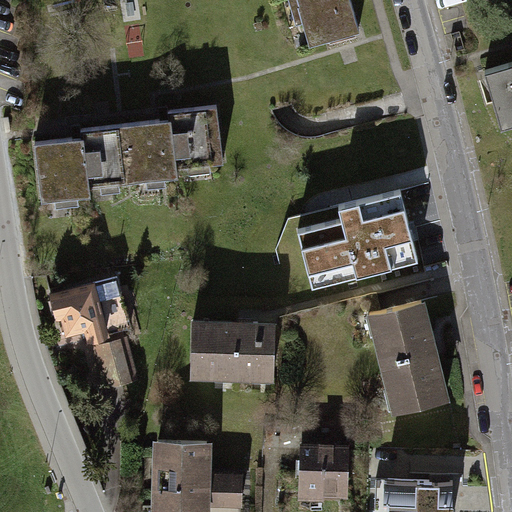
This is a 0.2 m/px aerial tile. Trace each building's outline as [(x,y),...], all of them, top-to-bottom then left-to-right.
[(291,0),(306,47),(360,30),(350,0),(291,0)] [(511,67),(487,75),(504,133),(511,130),(511,67)] [(224,171),(215,115),(36,143),(45,199),(224,171)] [(315,226),(301,230),(315,283),(419,257),(401,190),(342,206),(345,218),(315,226)] [(120,280),(48,297),(60,347),(131,331),(120,280)] [(430,337),(420,301),(369,316),(396,411),(447,397),(430,337)] [(266,327),(191,326),(190,378),(277,379),(278,327),(266,327)] [(123,341),(97,348),(109,393),(135,387),(123,341)] [(152,445),(149,511),(208,511),(209,507),(210,472),(211,447),(152,445)] [(349,510),(348,449),(296,449),(297,511),(349,510)] [(459,511),(459,503),(458,470),(406,471),(407,511),(459,511)] [(245,474),(210,472),(209,507),(244,509),(245,474)]
